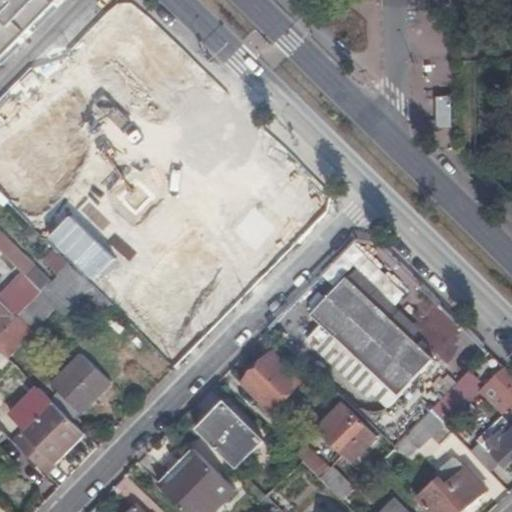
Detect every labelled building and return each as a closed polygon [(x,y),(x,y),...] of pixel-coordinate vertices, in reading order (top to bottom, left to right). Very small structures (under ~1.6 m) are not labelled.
[(0,0),(0,65),(1,67),(67,0),(0,0)] [(163,91),(190,63),(137,12),(82,69),(83,70),(68,86),(119,136),(163,91)] [(196,123),(163,91),(119,136),(106,149),(115,158),(143,130),(145,132),(140,137),(150,147),(156,141),(167,152),(196,123)] [(57,93),(14,136),(39,161),(82,118),(57,93)] [(270,245),(321,192),(257,129),(205,181),(270,245)] [(0,137),(0,138),(14,151),(17,154),(24,148),(7,131),(0,137)] [(7,159),(14,151),(0,138),(0,195),(8,204),(16,195),(9,188),(3,182),(7,178),(16,169),(7,159)] [(115,158),(106,149),(85,171),(89,175),(93,180),(115,158)] [(142,182),(154,194),(171,176),(160,165),(142,182)] [(13,183),(7,178),(3,182),(9,188),(13,183)] [(156,242),(166,252),(181,237),(184,233),(175,224),(156,242)] [(0,253),(5,258),(14,249),(0,235),(0,253)] [(19,272),(26,279),(35,270),(14,249),(5,258),(19,272)] [(57,277),(68,266),(53,252),(43,263),(57,277)] [(230,285),(198,253),(159,293),(191,325),(230,285)] [(91,289),(111,308),(119,300),(85,265),(76,274),(91,289)] [(64,316),(91,289),(76,274),(68,266),(57,277),(51,284),(41,294),(17,319),(0,335),(0,352),(7,360),(33,333),(29,329),(53,305),(64,316)] [(41,294),(51,284),(35,270),(26,279),(41,294)] [(0,303),(17,319),(41,294),(26,279),(19,272),(0,292),(0,303)] [(397,402),(433,365),(348,281),(311,318),(397,402)] [(119,300),(111,308),(137,334),(150,321),(140,311),(146,305),(130,288),(119,300)] [(0,335),(17,319),(0,303),(0,335)] [(271,415),(302,384),(273,356),(243,387),(271,415)] [(52,404),(73,425),(112,385),(83,357),(53,388),(60,395),(52,404)] [(511,462),(511,379),(504,371),(501,374),(495,368),(484,378),(490,384),(488,387),(511,411),(511,430),(487,455),(479,447),(471,455),(488,473),(497,465),(503,471),(511,462)] [(460,410),(446,396),(430,413),(443,426),(460,410)] [(377,437),(343,404),(318,433),(343,457),(344,457),(352,465),(377,437)] [(224,406),(198,432),(240,474),(267,448),(224,406)] [(430,413),(404,439),(416,450),(428,439),(437,448),(451,435),(443,426),(430,413)] [(49,459),(55,466),(82,440),(67,425),(61,432),(52,423),(32,442),(49,459)] [(32,442),(22,452),(39,469),(49,459),(32,442)] [(193,449),(158,484),(186,511),(212,511),(235,490),(193,449)] [(309,456),(302,464),(320,480),(332,469),(335,465),(330,461),(322,469),(309,456)] [(49,459),(39,469),(46,475),(55,466),(49,459)] [(332,469),(320,480),(343,503),(355,491),(332,469)] [(419,501),(429,511),(461,511),(478,498),(463,480),(441,500),(431,489),(419,501)] [(386,511),(429,511),(419,501),(409,489),(386,511)]
